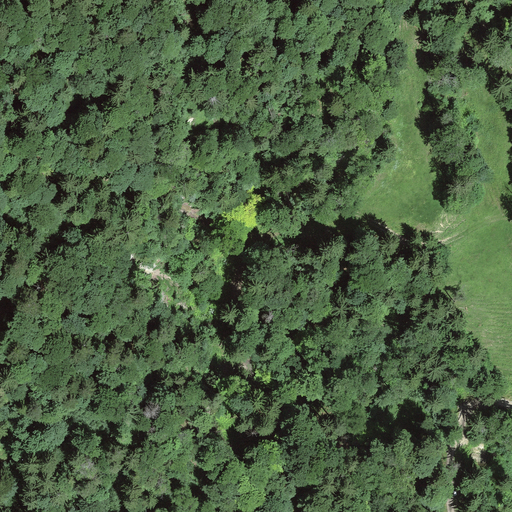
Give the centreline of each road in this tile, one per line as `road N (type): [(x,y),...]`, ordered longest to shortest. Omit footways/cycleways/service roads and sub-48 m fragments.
road 1 (track): [(407,0),(397,67),(413,144),(402,182),(340,215),(264,240),(230,288),(277,452),(272,488),(257,511)]
road 2 (track): [(511,219),(498,215),(430,248),(340,215)]
